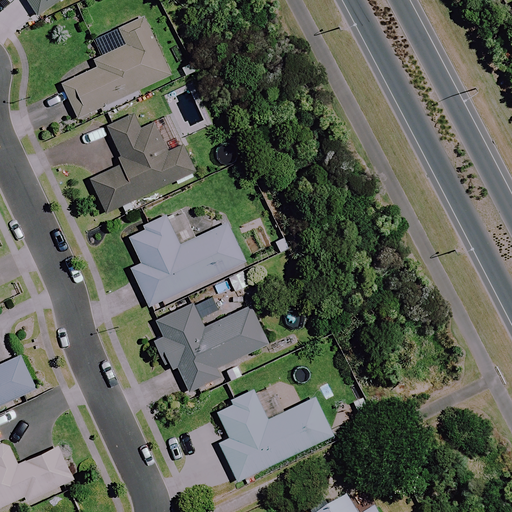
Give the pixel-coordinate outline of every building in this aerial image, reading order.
[(27,0),(38,17),(64,0),(87,0),(88,0),(87,0),(27,0)] [(88,50),(96,67),(62,83),(79,118),(168,76),(150,36),(141,17),(115,29),(118,36),(88,50)] [(106,213),(124,205),(129,215),(139,211),(134,200),(201,170),(190,144),(169,153),(150,110),(109,129),(125,165),(92,180),(106,213)] [(237,148),(214,158),(220,171),(243,161),(237,148)] [(143,227),(145,230),(130,237),(143,264),(133,268),(150,305),(245,262),(228,225),(198,238),(186,212),(174,217),(173,213),(143,227)] [(217,369),(224,366),(231,382),(242,377),(235,361),(268,346),(251,308),(204,329),(200,320),(214,314),(208,300),(194,306),(193,304),(158,320),(166,337),(159,340),(172,370),(179,367),(190,393),(221,379),(217,369)] [(0,367),(0,406),(38,389),(23,357),(0,367)] [(232,400),(234,405),(219,412),(231,437),(221,442),(239,481),(333,436),(316,398),(284,413),(272,387),(256,395),(254,390),(232,400)] [(366,398),(354,404),(363,425),(375,419),(366,398)] [(0,507),(24,497),(26,501),(74,479),(59,446),(18,465),(8,442),(0,445),(0,507)] [(379,511),(376,505),(365,511),(358,511),(349,497),(323,511),(379,511)]
